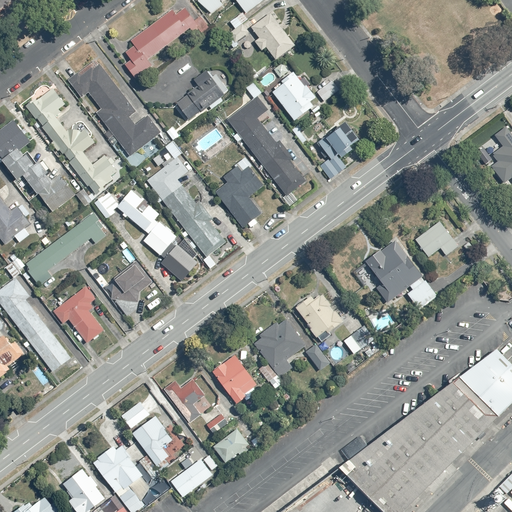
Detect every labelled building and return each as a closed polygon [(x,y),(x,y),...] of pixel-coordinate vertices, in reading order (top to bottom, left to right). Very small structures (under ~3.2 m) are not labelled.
[(199,0),(210,14),(222,5),(218,0),(236,0),(246,13),(262,0),(199,0)] [(173,9),(167,13),(131,41),(135,45),(120,57),(136,79),(152,66),(148,60),(191,28),(193,30),(200,25),(187,7),(177,15),(173,9)] [(248,20),(243,12),(230,21),(236,29),(226,37),(234,48),(239,44),(238,41),(253,30),(259,39),(255,42),(262,51),(266,47),(276,60),(295,46),(271,13),(258,22),(254,16),(248,20)] [(129,116),(137,110),(97,58),(68,81),(81,98),(88,92),(101,109),(96,113),(130,157),(162,132),(149,116),(136,125),(129,116)] [(286,71),(281,64),(274,69),(279,76),(286,71)] [(317,92),(324,101),(348,83),(336,68),(313,87),(317,92)] [(220,96),(224,93),(228,90),(215,73),(212,75),(208,69),(206,71),(193,81),(196,85),(186,93),(194,103),(186,109),(193,118),(209,105),(212,110),(224,100),(220,96)] [(316,98),(294,70),(278,83),(275,80),(262,90),(268,98),(273,94),(295,121),(313,107),(310,103),(316,98)] [(262,93),(255,84),(247,90),(254,99),(262,93)] [(89,185),(97,195),(105,189),(104,187),(114,179),(111,176),(119,170),(107,154),(93,164),(84,152),(98,142),(87,128),(72,139),(56,116),(61,112),(59,109),(66,104),(54,87),(36,100),(34,97),(25,103),(87,187),(89,185)] [(228,120),(237,132),(232,136),(237,144),(243,139),(286,195),(305,181),(289,160),(293,157),(281,142),(277,145),(257,119),(269,110),(258,96),(228,120)] [(23,175),(37,165),(25,147),(32,142),(15,119),(0,129),(0,156),(17,180),(23,175)] [(360,138),(346,121),(319,143),(330,158),(320,166),(330,179),(346,167),(338,156),(360,138)] [(511,132),(506,125),(493,134),(502,147),(492,154),(496,160),(490,165),(504,183),(511,178),(511,132)] [(178,135),(173,127),(167,131),(172,139),(178,135)] [(178,180),(188,172),(177,157),(182,154),(173,143),(166,148),(172,156),(167,160),(162,154),(157,159),(164,168),(148,180),(207,257),(226,242),(209,221),(213,218),(200,201),(196,204),(192,198),(178,180)] [(490,155),(484,147),(476,152),(482,161),(490,155)] [(252,166),(245,158),(223,176),(228,182),(216,192),(230,210),(229,210),(243,228),(261,213),(249,198),(264,185),(250,168),(252,166)] [(52,185),(50,182),(46,177),(51,174),(42,161),(37,165),(23,175),(38,195),(39,194),(52,185)] [(52,185),(39,194),(53,212),(76,195),(62,177),(52,185)] [(93,200),(85,189),(76,195),(85,206),(93,200)] [(119,205),(117,207),(120,209),(145,231),(160,213),(132,190),(119,205)] [(107,219),(120,209),(117,207),(119,205),(109,192),(94,203),(107,219)] [(23,205),(19,208),(16,205),(15,206),(11,210),(4,201),(0,196),(0,236),(6,244),(15,236),(20,242),(29,235),(24,228),(31,223),(26,218),(30,214),(23,205)] [(94,212),(47,248),(25,266),(24,266),(25,266),(35,280),(58,263),(90,238),(96,245),(111,234),(94,212)] [(177,236),(158,220),(148,232),(150,234),(144,241),(161,255),(177,236)] [(439,221),(416,239),(430,256),(440,248),(446,256),(459,246),(439,221)] [(396,239),(365,262),(382,284),(377,288),(388,303),(411,286),(413,290),(408,294),(419,308),(438,295),(396,239)] [(187,254),(177,245),(161,263),(182,281),(198,263),(191,257),(195,252),(191,249),(187,254)] [(11,263),(18,272),(25,266),(24,266),(25,266),(18,258),(11,263)] [(139,300),(140,293),(153,282),(137,261),(105,287),(109,292),(128,315),(142,304),(139,300)] [(19,273),(11,263),(6,267),(14,278),(19,273)] [(0,302),(53,372),(71,358),(26,300),(31,297),(16,278),(0,289),(0,302)] [(96,299),(86,285),(53,310),(64,324),(69,319),(87,343),(104,331),(89,310),(92,308),(89,304),(96,299)] [(311,296),(295,308),(317,338),(327,330),(329,333),(344,321),(336,311),(334,312),(330,307),(332,305),(324,294),(315,300),(311,296)] [(255,343),(280,377),(293,368),(287,360),(306,345),(287,318),(279,324),(277,322),(260,335),(262,338),(255,343)] [(374,339),(364,325),(344,340),(354,354),(374,339)] [(1,329),(0,330),(0,378),(10,371),(9,370),(8,368),(15,362),(26,355),(16,341),(12,344),(1,329)] [(330,363),(316,344),(306,352),(320,371),(330,363)] [(235,354),(213,371),(237,404),(246,397),(244,395),(258,385),(235,354)] [(451,384),(492,424),(511,403),(511,379),(488,357),(451,384)] [(51,387),(37,369),(19,382),(33,401),(51,387)] [(176,381),(164,389),(190,423),(202,415),(194,405),(206,396),(193,379),(181,388),(176,381)] [(331,472),(371,511),(400,511),(487,425),(448,386),(331,472)] [(140,402),(121,417),(131,429),(150,415),(140,402)] [(233,419),(222,406),(204,420),(215,434),(233,419)] [(155,416),(132,433),(156,466),(169,456),(163,448),(173,441),(155,416)] [(237,429),(214,447),(226,463),(249,445),(237,429)] [(99,460),(95,463),(116,492),(123,487),(124,489),(144,475),(131,458),(132,457),(123,445),(117,449),(115,446),(98,458),(99,460)] [(218,465),(209,455),(204,459),(213,470),(218,465)] [(160,474),(146,456),(139,461),(154,479),(160,474)] [(201,459),(171,482),(183,498),(213,475),(201,459)] [(89,477),(83,469),(63,484),(74,498),(70,501),(77,511),(90,511),(91,511),(90,511),(106,499),(96,487),(98,485),(91,476),(89,477)] [(511,488),(511,472),(498,487),(506,495),(511,488)] [(23,504),(12,511),(56,511),(59,510),(53,502),(49,505),(44,497),(32,507),(28,502),(24,506),(23,504)]
